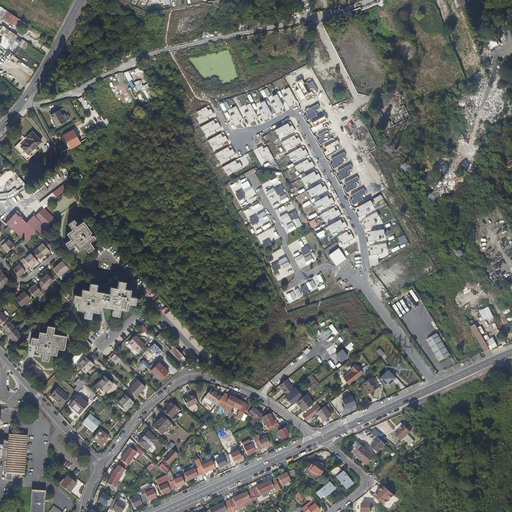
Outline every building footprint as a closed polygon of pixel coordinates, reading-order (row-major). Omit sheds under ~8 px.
[(443,0),(449,17),(450,16),(453,23),(460,21),(457,13),(463,10),(459,0),(443,0)] [(12,24),(17,17),(13,14),(8,11),(3,18),(12,24)] [(493,37),(488,40),(490,44),(488,45),(490,49),(498,45),(493,37)] [(452,44),(455,53),(462,51),(459,42),(452,44)] [(321,64),(318,65),(319,68),(328,65),(325,55),(319,57),(321,64)] [(321,69),(324,75),(335,70),(332,64),(321,69)] [(124,73),(128,81),(132,80),(128,71),(124,73)] [(136,87),(133,88),(135,92),(143,88),(139,80),(134,82),(136,87)] [(402,116),(390,121),(385,108),(380,110),(387,129),(385,130),(387,136),(404,130),(401,122),(409,119),(401,96),(395,98),(402,116)] [(224,117),(230,113),(226,104),(219,107),(224,117)] [(236,106),(232,108),(234,114),(231,116),(233,122),(241,118),(236,106)] [(52,121),(55,127),(68,119),(64,114),(61,116),(58,110),(50,115),(53,120),(52,121)] [(70,147),(80,142),(74,130),(64,136),(70,147)] [(32,132),(26,138),(27,140),(20,146),(28,155),(36,147),(42,142),(32,132)] [(368,150),(376,147),(370,133),(363,136),(368,150)] [(24,137),(14,147),(27,160),(38,149),(36,147),(28,155),(20,146),(27,140),(26,138),(24,137)] [(250,150),(256,148),(253,140),(247,143),(250,150)] [(370,162),(373,169),(378,168),(376,160),(370,162)] [(308,161),(301,163),(302,170),(309,169),(308,161)] [(384,190),(394,187),(392,179),(381,182),(384,190)] [(248,181),(240,184),(244,192),(251,189),(248,181)] [(36,199),(48,190),(42,182),(31,191),(36,199)] [(277,195),(284,192),(281,183),(273,186),(277,195)] [(61,185),(39,202),(43,207),(65,190),(61,185)] [(242,190),(235,193),(238,200),(245,196),(242,190)] [(251,226),(259,223),(257,218),(266,215),(264,212),(256,215),(255,211),(263,208),(261,203),(245,209),(251,226)] [(291,221),(294,219),(297,228),(302,226),(295,211),(287,214),(286,214),(280,216),(281,220),(289,217),(291,221)] [(14,212),(5,223),(11,228),(23,240),(26,242),(36,231),(19,216),(18,216),(14,212)] [(240,218),(243,224),(249,220),(246,215),(240,218)] [(74,220),(69,224),(73,230),(72,230),(68,234),(72,239),(66,243),(70,249),(76,245),(76,246),(71,250),(74,255),(85,247),(89,253),(95,248),(91,243),(96,239),(94,235),(92,236),(92,235),(93,234),(84,222),(77,227),(76,224),(77,223),(74,220)] [(296,229),(293,224),(288,227),(286,224),(284,225),(288,233),(296,229)] [(10,237),(7,234),(0,240),(2,243),(1,245),(7,251),(14,244),(9,238),(10,237)] [(299,240),(303,246),(311,242),(307,235),(299,240)] [(269,240),(266,241),(265,238),(261,240),(263,247),(271,245),(269,240)] [(52,245),(45,239),(38,246),(45,254),(50,249),(49,248),(52,245)] [(300,249),(304,255),(311,251),(307,245),(300,249)] [(38,246),(31,252),(36,259),(39,256),(40,257),(45,254),(38,246)] [(329,256),(337,266),(346,259),(339,249),(329,256)] [(293,253),(296,261),(303,258),(300,250),(293,253)] [(23,257),(20,260),(27,267),(30,264),(31,265),(37,260),(36,259),(31,252),(24,258),(23,257)] [(313,253),(304,258),(308,264),(316,260),(313,253)] [(265,257),(268,263),(274,260),(271,254),(265,257)] [(270,264),(277,280),(293,274),(286,257),(278,260),(282,269),(285,268),(287,273),(280,276),(277,269),(280,268),(277,261),(270,264)] [(62,259),(57,263),(64,271),(73,264),(66,258),(63,260),(62,259)] [(19,263),(12,268),(19,276),(26,270),(25,269),(27,267),(20,260),(18,262),(19,263)] [(54,269),(51,271),(57,277),(64,271),(57,263),(53,267),(54,269)] [(0,288),(1,289),(4,286),(2,285),(9,279),(2,272),(0,273),(0,288)] [(41,279),(39,282),(45,289),(48,287),(47,286),(53,280),(47,273),(40,278),(41,279)] [(342,287),(345,284),(340,279),(337,282),(342,287)] [(76,309),(79,310),(80,303),(79,310),(86,311),(85,318),(92,319),(93,312),(101,313),(102,307),(114,309),(113,315),(120,316),(121,309),(128,311),(129,304),(136,305),(139,291),(133,290),(132,297),(130,297),(131,290),(125,289),(126,282),(119,281),(118,288),(111,287),(110,294),(97,292),(98,285),(91,284),(90,291),(83,290),(82,297),(75,296),(73,309),(76,309)] [(35,283),(28,289),(34,297),(41,291),(42,292),(45,289),(39,282),(36,284),(35,283)] [(300,286),(294,289),(298,297),(309,291),(305,284),(301,286),(300,286)] [(19,292),(14,297),(21,306),(31,297),(24,290),(21,293),(19,292)] [(411,294),(417,304),(419,302),(413,292),(411,294)] [(483,320),(486,319),(488,323),(494,321),(488,307),(479,311),(483,320)] [(0,323),(2,326),(9,320),(10,319),(7,316),(6,317),(1,311),(0,311),(0,323)] [(9,320),(2,326),(4,328),(3,329),(7,334),(15,327),(9,320)] [(143,333),(147,329),(142,324),(138,327),(143,333)] [(334,336),(338,333),(332,324),(329,326),(334,336)] [(40,332),(39,338),(32,337),(31,344),(37,345),(38,345),(37,352),(43,353),(42,360),(49,361),(50,354),(57,355),(59,349),(65,350),(68,336),(54,334),(55,326),(48,325),(47,333),(40,332)] [(15,327),(7,334),(14,343),(20,336),(18,333),(19,332),(15,327)] [(485,353),(490,351),(488,346),(477,327),(472,330),(481,346),(483,349),(485,353)] [(179,358),(182,356),(173,346),(160,332),(156,336),(179,358)] [(434,341),(440,338),(436,332),(430,336),(434,341)] [(146,346),(136,336),(130,343),(139,353),(146,346)] [(438,360),(444,357),(434,341),(430,336),(425,339),(438,360)] [(434,341),(444,357),(449,354),(440,338),(434,341)] [(158,354),(162,350),(154,343),(150,347),(158,354)] [(350,343),(343,348),(347,354),(354,348),(350,343)] [(173,346),(182,356),(183,355),(174,346),(173,346)] [(336,354),(342,362),(348,357),(342,349),(336,354)] [(85,356),(80,362),(87,369),(93,363),(85,356)] [(143,369),(148,366),(144,360),(139,363),(143,369)] [(87,369),(80,362),(77,365),(85,372),(87,369)] [(168,372),(158,362),(150,371),(160,380),(168,372)] [(358,366),(359,366),(356,363),(351,367),(354,370),(347,375),(353,382),(363,373),(358,367),(358,366)] [(389,370),(379,379),(387,387),(397,379),(389,370)] [(350,384),(353,382),(347,375),(345,377),(350,384)] [(113,383),(105,376),(97,384),(104,392),(113,383)] [(312,390),(316,386),(309,376),(308,376),(305,378),(309,383),(311,387),(310,388),(312,390)] [(85,382),(80,377),(76,380),(79,383),(74,388),(77,391),(85,382)] [(370,378),(361,384),(367,394),(377,388),(370,378)] [(279,386),(286,394),(294,388),(287,379),(279,386)] [(138,380),(129,390),(136,397),(146,387),(138,380)] [(63,385),(60,381),(57,385),(61,388),(61,387),(66,391),(67,389),(63,385)] [(78,391),(86,383),(85,382),(77,391),(78,391)] [(69,396),(58,387),(51,395),(62,404),(69,396)] [(286,394),(285,395),(291,403),(300,395),(294,387),(294,388),(286,394)] [(211,402),(216,405),(222,397),(211,389),(205,397),(211,402)] [(189,396),(191,406),(197,403),(193,394),(189,396)] [(232,406),(236,399),(229,395),(229,396),(226,394),(222,401),(225,403),(226,403),(232,406)] [(301,405),(305,410),(315,402),(308,394),(296,404),(299,407),(301,405)] [(296,403),(296,404),(308,394),(307,394),(296,403)] [(88,404),(78,395),(68,407),(78,416),(88,404)] [(133,402),(126,395),(118,404),(125,411),(133,402)] [(349,404),(355,401),(352,395),(346,398),(349,404)] [(209,406),(211,402),(205,397),(202,401),(209,406)] [(236,399),(232,406),(239,410),(236,417),(240,419),(247,405),(241,401),(236,399)] [(164,412),(171,419),(179,410),(171,402),(167,407),(167,408),(164,412)] [(318,404),(303,416),(307,420),(317,412),(319,410),(321,408),(318,404)] [(319,410),(317,412),(320,417),(324,421),(332,414),(325,405),(319,410)] [(256,421),(261,415),(253,407),(247,413),(256,421)] [(261,416),(268,431),(276,427),(278,426),(277,423),(274,424),(269,413),(261,416)] [(92,432),(100,423),(91,415),(83,424),(92,432)] [(162,415),(152,426),(161,434),(170,423),(162,415)] [(0,425),(0,420),(0,459),(6,460),(5,480),(11,481),(12,474),(25,475),(27,437),(8,436),(8,442),(0,441),(0,425)] [(285,427),(283,424),(278,426),(276,427),(277,431),(281,439),(289,436),(285,428),(285,427)] [(394,433),(400,440),(404,437),(407,434),(410,432),(404,425),(403,425),(403,424),(399,428),(400,428),(397,431),(394,433)] [(101,429),(94,438),(103,446),(110,436),(101,429)] [(137,442),(147,451),(157,440),(148,432),(142,438),(141,438),(137,442)] [(409,435),(404,438),(409,446),(414,443),(409,435)] [(253,440),(258,450),(269,445),(266,438),(258,441),(256,438),(253,440)] [(383,445),(376,438),(369,446),(376,452),(383,445)] [(134,446),(135,445),(129,439),(126,443),(130,446),(129,447),(136,452),(138,450),(134,446)] [(247,455),(258,450),(253,440),(250,441),(251,445),(244,448),(247,455)] [(373,457),(360,445),(353,453),(366,465),(373,457)] [(237,451),(239,450),(238,446),(228,450),(230,454),(237,451)] [(125,453),(131,458),(136,452),(129,447),(125,453)] [(168,464),(177,453),(172,449),(163,460),(168,464)] [(225,452),(229,463),(233,461),(241,458),(237,451),(230,454),(228,450),(227,451),(225,452)] [(226,464),(229,463),(225,452),(222,453),(221,453),(223,457),(215,461),(218,466),(219,468),(226,465),(226,464)] [(127,464),(131,458),(125,453),(120,459),(127,464)] [(311,465),(308,469),(319,477),(326,468),(314,460),(312,463),(311,465)] [(195,462),(200,474),(204,472),(211,469),(208,462),(200,465),(198,461),(195,462)] [(189,479),(200,474),(195,462),(191,464),(194,468),(186,472),(189,479)] [(158,466),(163,471),(166,468),(161,463),(158,466)] [(336,477),(342,472),(338,467),(331,473),(335,477),(336,477)] [(167,476),(172,489),(183,484),(180,477),(174,480),(169,469),(166,474),(167,476)] [(110,476),(118,480),(121,474),(119,473),(114,470),(110,476)] [(290,471),(278,477),(282,485),(290,481),(294,479),(290,471)] [(343,471),(342,472),(336,477),(347,489),(354,483),(348,477),(347,477),(343,471)] [(67,476),(60,485),(69,492),(76,483),(67,476)] [(114,487),(118,480),(110,476),(107,483),(114,487)] [(161,494),(172,489),(167,476),(155,481),(161,494)] [(270,481),(263,484),(267,492),(274,489),(274,488),(279,486),(275,479),(271,481),(270,481)] [(144,502),(158,495),(153,483),(139,490),(141,495),(144,502)] [(328,483),(316,493),(321,498),(324,495),(325,496),(334,489),(328,483)] [(397,500),(385,483),(379,488),(377,484),(370,489),(373,493),(374,493),(383,506),(387,503),(389,505),(397,500)] [(267,492),(263,484),(253,490),(255,495),(256,498),(260,497),(260,495),(267,492)] [(44,511),(45,492),(32,491),(30,511),(44,511)] [(246,492),(240,495),(243,503),(254,498),(250,491),(247,492),(246,492)] [(106,505),(107,504),(109,499),(110,498),(102,493),(98,501),(106,505)] [(314,498),(311,493),(306,497),(309,501),(314,498)] [(133,507),(144,502),(141,495),(130,500),(133,507)] [(232,499),(228,501),(232,511),(233,511),(238,510),(236,507),(243,503),(240,495),(232,499)] [(116,502),(112,509),(117,511),(121,511),(125,506),(116,501),(116,502)] [(227,501),(216,506),(218,511),(223,511),(227,511),(229,511),(232,511),(228,501),(227,502),(227,501)] [(301,509),(304,511),(318,511),(320,510),(315,503),(306,510),(303,507),(301,509)]
